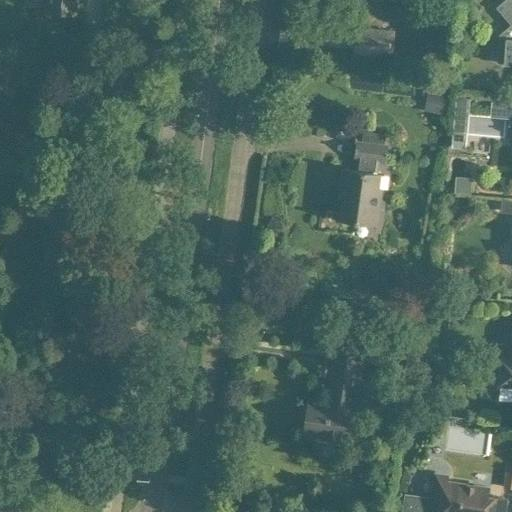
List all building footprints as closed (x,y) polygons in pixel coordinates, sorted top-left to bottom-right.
[(46,0),(45,11),(75,14),(76,0),(46,0)] [(511,0),(504,0),(496,7),(511,25),(511,38),(506,38),(504,64),(511,64),(511,0)] [(391,56),(394,32),(378,30),(376,55),(391,56)] [(429,92),(425,110),(444,114),(448,96),(429,92)] [(462,147),(468,98),(456,97),(451,146),(462,147)] [(511,99),(493,98),(491,117),(510,119),(510,127),(511,126),(511,99)] [(386,163),(389,146),(357,141),(355,158),(358,158),(356,170),(343,169),(338,200),(343,201),(340,221),(378,227),(384,189),(380,189),(382,174),(379,174),(380,163),(386,163)] [(511,343),(511,359),(501,359),(498,385),(511,386),(511,343)] [(348,442),(351,424),(360,357),(355,356),(335,353),(327,402),(309,400),(305,430),(317,432),(316,437),(348,442)] [(511,465),(506,465),(503,487),(511,488),(511,465)] [(489,488),(448,482),(449,474),(436,473),(432,498),(404,494),(402,511),(503,511),(505,499),(488,496),(489,488)]
